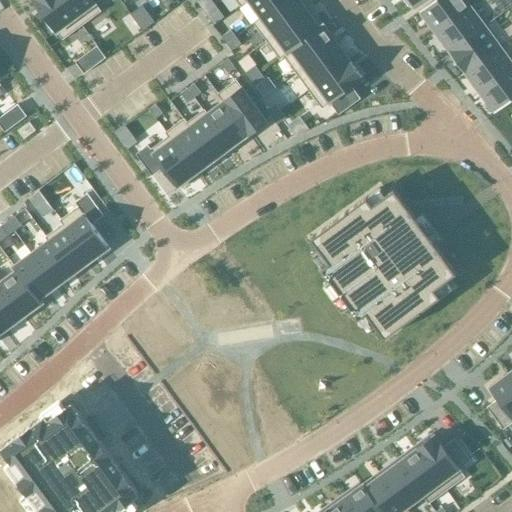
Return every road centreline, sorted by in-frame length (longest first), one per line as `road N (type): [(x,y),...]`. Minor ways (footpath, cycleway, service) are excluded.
road 1 (residential): [(511,279),(465,332),(374,406),(296,456),(213,495)]
road 2 (residential): [(0,14),(181,254)]
road 3 (residential): [(181,254),(298,182),(361,154),(449,142)]
road 4 (residential): [(0,414),(181,254)]
road 5 (residential): [(338,0),(392,70),(428,101),(449,142)]
